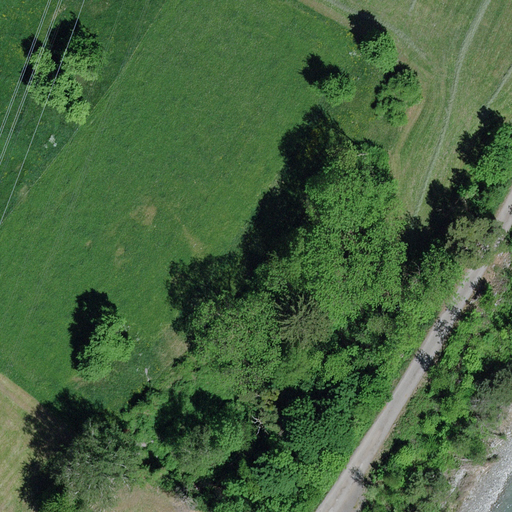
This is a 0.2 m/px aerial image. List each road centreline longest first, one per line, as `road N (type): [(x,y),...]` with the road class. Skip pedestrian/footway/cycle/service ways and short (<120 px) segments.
road 1 (track): [(511,209),(394,422),(333,511)]
road 2 (track): [(64,0),(25,78),(0,175)]
